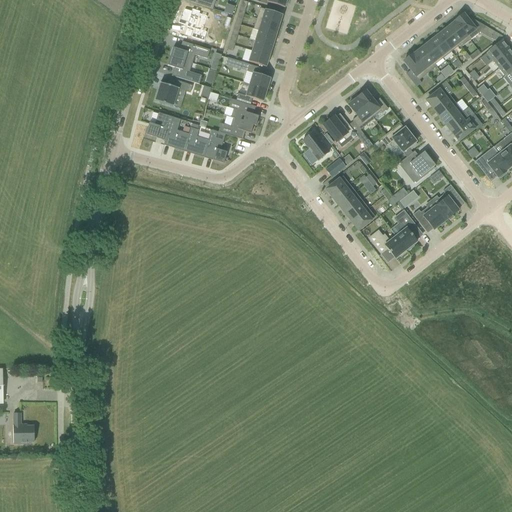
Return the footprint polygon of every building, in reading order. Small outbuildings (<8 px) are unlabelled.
[(196,0),(195,4),(212,10),(214,0),(196,0)] [(286,0),(267,0),(267,3),(278,7),(279,7),(279,6),(282,7),(281,7),(284,8),(286,0)] [(247,3),(242,1),(238,13),(243,15),(247,3)] [(226,14),(232,16),(234,8),(228,6),(226,14)] [(182,10),(178,24),(186,26),(186,27),(193,30),(191,38),(203,42),(206,33),(202,31),(207,17),(198,14),(199,12),(191,9),(191,12),(184,10),(182,10)] [(259,9),(256,19),(279,26),(282,16),(279,15),(259,9)] [(454,22),(455,22),(469,41),(478,34),(485,28),(486,28),(470,18),(467,20),(463,15),(454,22)] [(258,31),(275,37),(279,26),(256,19),(253,29),(258,31)] [(454,22),(446,29),(459,46),(461,48),(469,41),(455,22),(454,22)] [(446,29),(438,35),(451,52),(459,46),(446,29)] [(272,47),(275,37),(258,31),(254,41),(272,47)] [(494,32),(490,39),(491,39),(496,42),(502,37),(499,35),(494,32)] [(429,42),(442,59),(451,52),(438,35),(429,42)] [(171,48),(168,57),(188,63),(191,55),(203,58),(206,50),(179,41),(177,50),(171,48)] [(269,57),(272,47),(254,41),(251,52),(269,57)] [(501,41),(486,54),(492,62),(508,49),(501,41)] [(429,42),(421,49),(434,66),(434,65),(442,59),(429,42)] [(421,49),(413,55),(412,55),(427,74),(436,67),(434,65),(434,66),(421,49)] [(511,54),(508,49),(492,62),(498,69),(511,58),(511,54)] [(470,59),(472,61),(480,54),(477,50),(469,57),(470,59)] [(269,57),(251,52),(248,62),(266,68),(269,57)] [(427,74),(412,55),(403,62),(410,71),(405,75),(416,88),(420,84),(418,81),(427,74)] [(168,57),(165,65),(171,67),(169,76),(201,86),(204,77),(186,71),(188,63),(168,57)] [(227,58),(224,66),(239,70),(239,69),(241,62),(227,58)] [(511,58),(498,69),(504,77),(509,73),(511,70),(511,58)] [(453,64),(457,69),(461,65),(458,61),(453,64)] [(252,73),(248,85),(266,91),(270,79),(259,75),(261,69),(249,65),(247,72),(252,73)] [(441,75),(444,79),(449,75),(444,69),(440,73),(441,75)] [(215,73),(209,71),(205,82),(212,84),(215,73)] [(166,85),(159,83),(154,102),(172,107),(178,90),(190,93),(192,86),(168,79),(166,85)] [(433,109),(449,96),(444,90),(448,86),(445,82),(432,92),(434,95),(426,101),(433,109)] [(237,94),(235,101),(250,105),(252,99),(263,102),(266,91),(248,85),(245,96),(237,94)] [(481,86),(476,90),(480,96),(486,92),(481,86)] [(202,89),(200,97),(207,99),(210,91),(202,89)] [(365,92),(356,99),(372,118),(380,112),(382,113),(387,109),(379,99),(374,103),(365,92)] [(486,92),(480,96),(484,100),(486,103),(492,99),(486,92)] [(210,93),(207,101),(215,103),(218,95),(210,93)] [(193,102),(189,100),(183,117),(199,122),(207,100),(195,96),(193,102)] [(439,117),(455,104),(449,96),(433,109),(439,117)] [(235,101),(230,99),(228,108),(233,109),(231,118),(232,119),(253,125),(253,126),(255,126),(258,117),(253,115),(255,107),(250,106),(250,105),(235,101)] [(372,118),(356,99),(348,106),(357,117),(352,121),(360,131),(374,120),(372,118)] [(462,112),(455,104),(439,117),(445,125),(462,112)] [(451,133),(468,120),(462,112),(445,125),(451,133)] [(333,117),(322,125),(341,149),(357,136),(348,126),(343,129),(333,117)] [(148,129),(145,140),(164,145),(170,123),(157,119),(153,130),(148,129)] [(250,134),(253,126),(253,125),(232,119),(230,126),(220,123),(217,132),(242,140),(244,132),(250,134)] [(172,120),(164,146),(183,152),(188,136),(177,132),(180,122),(172,120)] [(468,120),(451,133),(458,141),(475,128),(468,120)] [(416,143),(404,128),(395,135),(391,131),(380,140),(386,148),(391,144),(394,148),(396,146),(402,154),(409,148),(410,150),(415,146),(414,144),(416,143)] [(190,130),(184,152),(203,158),(208,142),(196,138),(198,132),(190,130)] [(328,153),(313,133),(302,142),(317,162),(328,153)] [(498,155),(509,169),(511,166),(511,135),(510,134),(503,140),(508,147),(498,155)] [(210,136),(203,158),(223,164),(226,153),(221,152),(224,140),(210,136)] [(467,153),(472,159),(479,154),(473,147),(467,153)] [(474,162),(484,174),(490,169),(497,179),(499,177),(500,179),(505,174),(504,173),(506,172),(505,172),(509,169),(498,155),(492,148),(487,152),(493,159),(487,164),(481,157),(474,162)] [(399,164),(416,184),(435,168),(433,167),(435,166),(424,152),(418,157),(414,152),(399,164)] [(342,160),(346,166),(352,161),(348,155),(342,160)] [(339,159),(325,170),(331,178),(345,166),(339,159)] [(433,175),(429,178),(433,184),(443,176),(442,176),(438,171),(433,175)] [(346,188),(349,185),(342,177),(339,179),(325,190),(332,199),(346,188)] [(352,196),(355,193),(349,185),(346,188),(332,199),(338,207),(352,196)] [(461,200),(450,186),(442,192),(444,194),(437,199),(440,203),(435,207),(446,221),(448,219),(449,221),(453,218),(452,216),(458,211),(454,205),(461,200)] [(405,197),(399,202),(403,206),(404,208),(418,198),(412,191),(405,197)] [(362,201),(355,193),(352,196),(338,207),(344,215),(358,204),(362,201)] [(397,193),(391,198),(391,199),(395,204),(401,199),(397,193)] [(358,204),(344,215),(351,223),(365,212),(368,209),(362,201),(358,204)] [(446,221),(435,207),(430,211),(427,208),(420,213),(418,211),(412,215),(423,230),(429,225),(433,231),(440,226),(441,227),(445,224),(443,223),(446,221)] [(374,217),(368,209),(365,212),(351,223),(358,232),(372,221),(371,220),(374,217)] [(411,233),(410,232),(415,228),(403,212),(394,219),(398,224),(396,226),(401,232),(395,237),(406,251),(407,250),(407,251),(413,247),(412,246),(417,242),(410,234),(411,233)] [(406,251),(395,237),(389,242),(384,236),(382,237),(378,232),(368,239),(381,255),(386,251),(387,252),(388,251),(395,259),(399,256),(400,257),(405,253),(405,251),(406,251)] [(20,425),(20,414),(13,414),(13,425),(13,444),(27,444),(27,442),(34,442),(33,426),(22,427),(20,425)]
